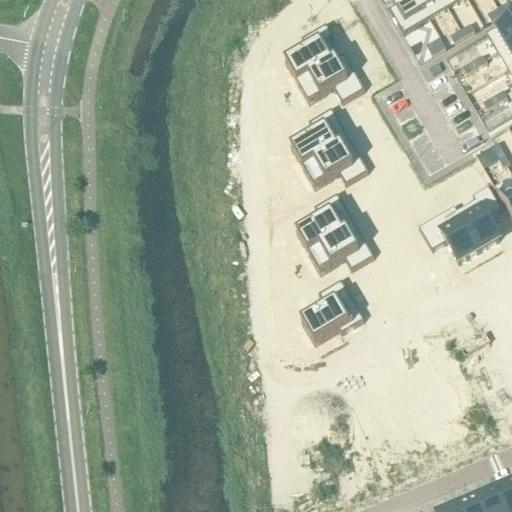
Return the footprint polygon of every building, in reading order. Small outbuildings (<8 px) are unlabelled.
[(415,0),(389,0),(395,10),(389,14),(403,39),(429,23),(415,0)] [(440,0),(415,0),(429,23),(448,13),(440,0)] [(465,0),(440,0),(448,13),(467,2),(465,0)] [(511,12),(508,7),(498,13),(502,20),(511,13),(511,12)] [(498,13),(488,19),(492,26),(502,20),(498,13)] [(511,23),(487,38),(497,56),(511,47),(511,23)] [(471,28),(461,34),(465,41),(475,35),(471,28)] [(308,53),(285,67),(297,87),(340,62),(340,61),(329,43),(333,40),(327,29),(302,43),(308,53)] [(461,34),(450,40),(454,47),(465,41),(461,34)] [(440,42),(426,50),(432,60),(446,52),(440,42)] [(511,47),(497,56),(508,74),(511,71),(511,47)] [(340,62),(297,87),(309,108),(334,94),(342,108),(365,94),(344,59),(340,61),(340,62)] [(484,60),(473,66),(477,73),(488,67),(484,60)] [(473,66),(463,72),(467,79),(477,73),(473,66)] [(504,95),(494,101),(498,108),(508,102),(504,95)] [(494,101),(483,107),(487,114),(498,108),(494,101)] [(374,105),(362,111),(367,120),(379,113),(374,105)] [(315,138),(291,152),(303,173),(350,145),(332,114),(309,127),(315,138)] [(350,145),(303,173),(315,193),(339,179),(346,190),(369,176),(350,145)] [(498,147),(492,151),(497,162),(504,158),(498,147)] [(504,158),(497,162),(503,172),(510,168),(504,158)] [(385,160),(375,166),(380,174),(390,168),(385,160)] [(407,162),(394,169),(400,180),(413,172),(407,162)] [(511,181),(495,191),(511,220),(511,181)] [(457,216),(456,216),(479,256),(500,244),(487,223),(502,214),(489,192),(473,201),(475,205),(457,216)] [(321,223),(296,238),(308,258),(356,231),(338,199),(315,213),(321,223)] [(414,222),(403,203),(398,206),(409,225),(414,222)] [(455,212),(419,232),(432,255),(446,246),(459,268),(479,256),(456,216),(457,216),(455,212)] [(356,231),(308,258),(320,279),(345,264),(351,275),(374,262),(356,231)] [(410,232),(397,239),(404,251),(417,244),(410,232)] [(326,312),(301,326),(315,349),(339,335),(341,338),(364,325),(342,286),(319,299),(326,312)] [(511,511),(511,485),(496,493),(503,511),(511,511)] [(503,511),(496,493),(477,501),(481,511),(503,511)] [(481,511),(477,501),(458,509),(459,511),(481,511)]
